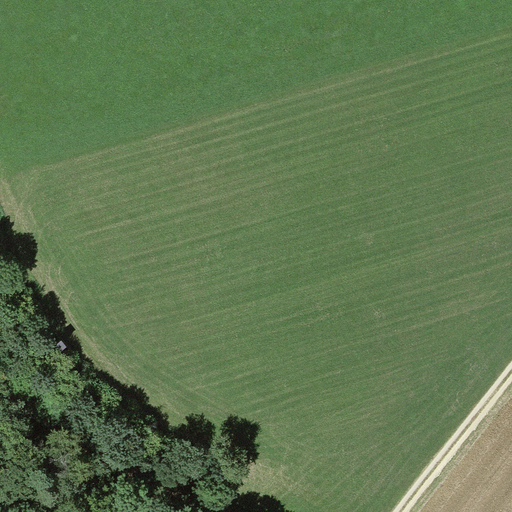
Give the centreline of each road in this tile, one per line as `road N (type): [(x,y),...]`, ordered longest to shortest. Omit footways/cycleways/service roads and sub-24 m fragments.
road 1 (track): [(200,511),(43,426),(0,387)]
road 2 (track): [(396,511),(511,363)]
